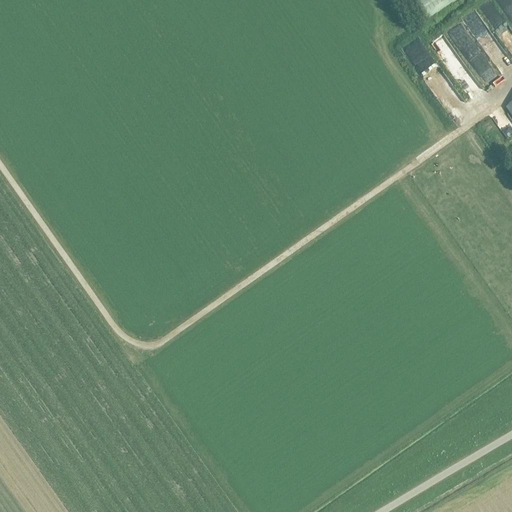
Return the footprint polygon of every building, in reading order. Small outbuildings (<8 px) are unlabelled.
[(458,0),(414,0),(412,1),(427,22),(458,0)] [(490,0),(484,0),(479,3),(493,28),(503,23),(490,0)] [(511,0),(503,0),(497,4),(506,19),(511,16),(511,18),(511,0)] [(511,64),(511,61),(499,37),(495,39),(481,14),(470,20),(498,72),(511,64)] [(451,36),(457,43),(467,35),(460,27),(451,36)] [(475,85),(481,80),(476,74),(470,79),(475,85)]
